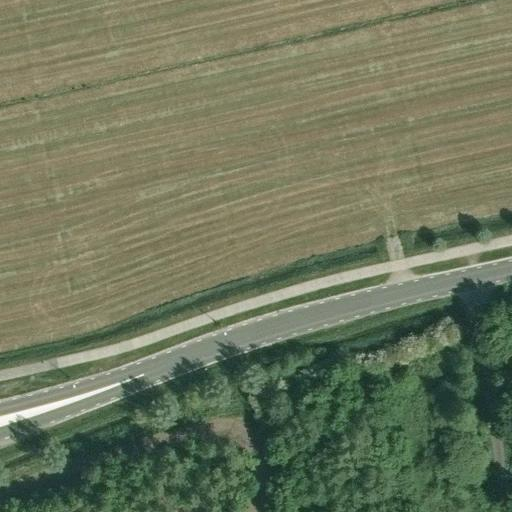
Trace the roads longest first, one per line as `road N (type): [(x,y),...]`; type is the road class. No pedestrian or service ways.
road 1 (secondary): [(87,397),(220,343),(511,269)]
road 2 (track): [(508,511),(473,278)]
